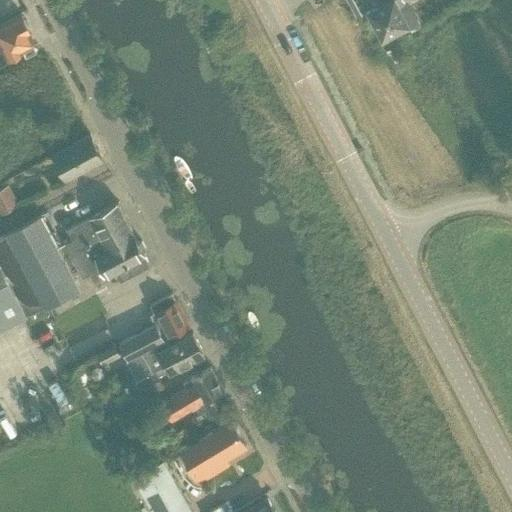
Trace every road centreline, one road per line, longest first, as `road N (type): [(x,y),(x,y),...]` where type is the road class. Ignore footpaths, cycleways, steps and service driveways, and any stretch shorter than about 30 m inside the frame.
road 1 (unclassified): [(310,511),(127,168),(51,0)]
road 2 (tertiary): [(391,242),(265,4)]
road 3 (tertiary): [(511,475),(391,242)]
road 4 (unclassified): [(511,203),(473,203),(391,242)]
